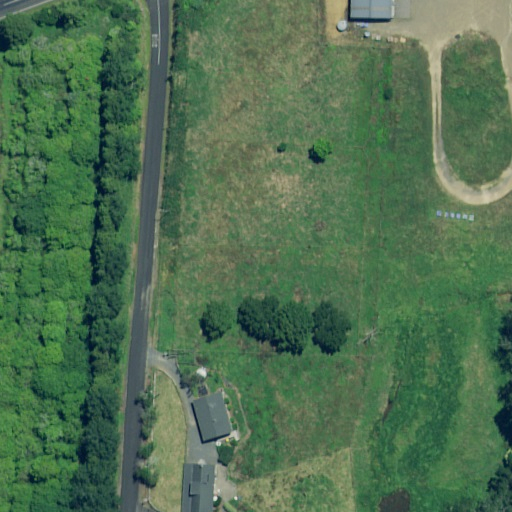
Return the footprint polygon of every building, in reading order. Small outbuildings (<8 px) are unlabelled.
[(395,19),(395,0),(352,0),(352,18),(395,19)] [(378,27),(362,26),(362,36),(378,36),(378,27)] [(415,63),(416,54),(395,54),(395,62),(415,63)] [(236,433),(226,393),(195,401),(205,441),(236,433)] [(214,511),(216,465),(185,464),(182,511),(214,511)]
